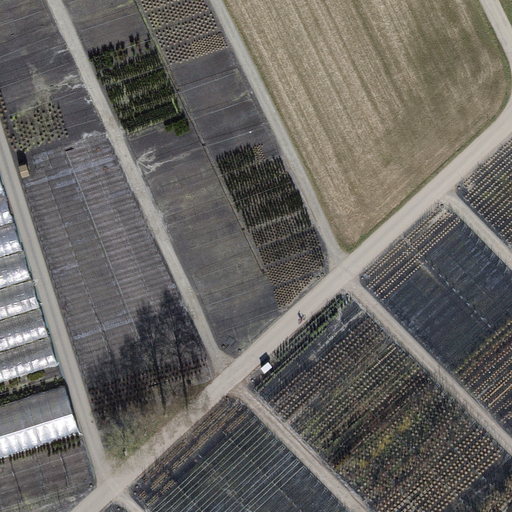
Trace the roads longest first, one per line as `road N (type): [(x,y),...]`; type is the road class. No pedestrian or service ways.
road 1 (track): [(81,511),(511,113)]
road 2 (track): [(233,378),(52,0)]
road 3 (track): [(111,483),(0,140)]
road 4 (track): [(344,276),(213,0)]
road 5 (track): [(344,276),(511,448)]
road 6 (track): [(233,378),(360,511)]
